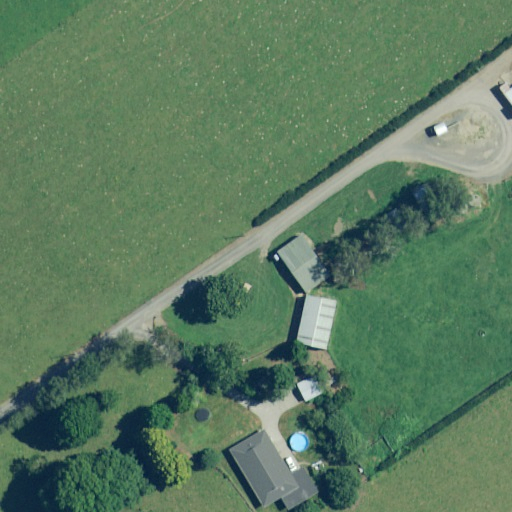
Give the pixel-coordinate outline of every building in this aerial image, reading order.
[(511,87),(511,88),(507,82),(498,88),(511,107),(511,87)] [(482,203),(477,194),(467,200),(472,209),(482,203)] [(329,276),(300,234),(276,251),(305,293),(329,276)] [(336,302),(306,296),(296,344),(326,350),(336,302)] [(323,393),(315,377),(297,386),(305,402),(323,393)] [(290,475),(263,430),(229,451),(263,508),(280,498),(288,510),(318,492),(303,467),(290,475)]
